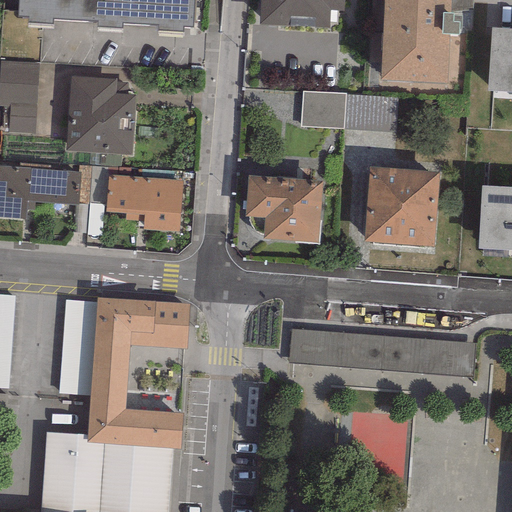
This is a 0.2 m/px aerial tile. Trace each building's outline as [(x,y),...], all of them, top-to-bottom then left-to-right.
[(18,0),(17,17),(28,17),(27,23),(51,25),(52,19),(97,22),(97,27),(121,28),(121,23),(157,26),(157,31),(182,33),(183,27),(192,28),(193,0),(18,0)] [(343,11),(343,0),(259,0),(258,24),(328,28),(329,10),(343,11)] [(383,0),(379,80),(463,84),(466,31),(461,31),(462,14),(449,13),(449,0),(383,0)] [(472,0),(449,0),(449,13),(462,14),(462,11),(472,10),(472,0)] [(511,29),(491,28),(487,92),(511,93),(511,29)] [(38,63),(0,61),(0,106),(9,107),(8,132),(34,134),(38,63)] [(132,155),(135,96),(127,96),(127,83),(116,82),(116,80),(70,77),(66,152),(132,155)] [(344,95),(345,94),(302,92),(300,127),(342,130),(344,95)] [(395,133),(397,98),(344,95),(342,130),(395,133)] [(77,205),(80,172),(0,165),(0,218),(24,220),(25,200),(77,205)] [(432,248),(438,173),(369,167),(362,242),(432,248)] [(182,181),(108,175),(105,212),(126,214),(125,220),(143,222),(143,230),(178,233),(182,181)] [(321,181),(247,176),(244,218),(264,219),(262,240),(317,243),(321,181)] [(511,187),(481,186),(477,248),(511,249),(511,187)] [(14,297),(0,295),(0,388),(7,389),(14,297)] [(185,350),(188,305),(97,298),(96,303),(91,367),(127,370),(129,345),(185,350)] [(96,303),(65,300),(58,393),(89,396),(91,367),(96,303)] [(289,324),(287,360),(475,367),(476,331),(289,324)] [(124,409),(127,370),(91,367),(89,396),(86,435),(85,442),(172,449),(179,450),(182,413),(124,409)] [(167,511),(172,449),(85,442),(86,435),(45,433),(39,511),(167,511)]
